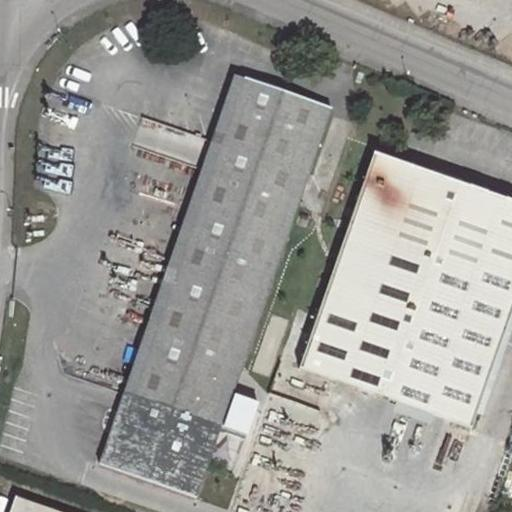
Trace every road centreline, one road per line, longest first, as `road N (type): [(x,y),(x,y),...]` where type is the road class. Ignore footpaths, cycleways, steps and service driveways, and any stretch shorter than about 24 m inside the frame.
road 1 (unknown): [(368,39),(343,87),(208,60),(147,80),(121,99),(103,130),(49,275),(37,348),(38,421),(62,466),(161,511)]
road 2 (unknown): [(321,511),(336,502),(404,498),(458,477),(478,455),(511,370)]
road 3 (unclassified): [(511,102),(277,0)]
